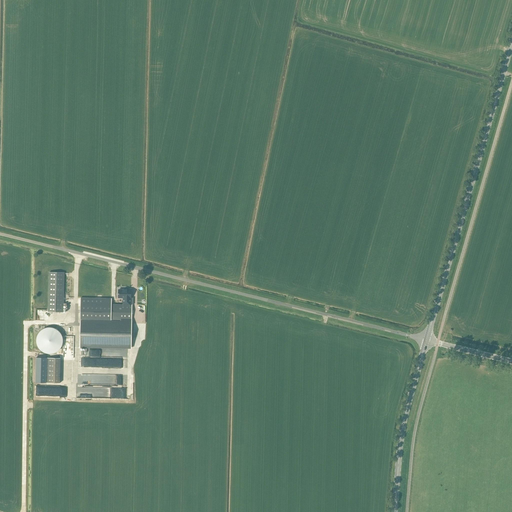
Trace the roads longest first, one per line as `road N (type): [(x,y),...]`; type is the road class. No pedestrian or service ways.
road 1 (unclassified): [(426,339),(0,235)]
road 2 (tertiary): [(426,339),(511,44)]
road 3 (tertiary): [(394,511),(426,339)]
